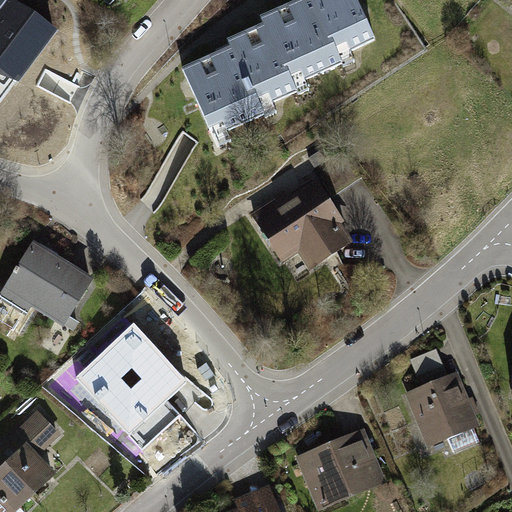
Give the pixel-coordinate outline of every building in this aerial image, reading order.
[(8,0),(0,0),(0,68),(15,80),(51,31),(8,0)] [(304,0),(261,19),(264,26),(266,25),(289,78),(290,77),(301,72),(305,81),(342,64),(335,49),(347,44),(350,52),(375,41),(356,0),(304,0)] [(232,48),(183,70),(210,131),(224,125),(227,132),(264,115),(257,100),(269,95),(272,103),(297,92),(290,77),(289,78),(266,25),(264,26),(229,42),(232,48)] [(282,193),(251,213),(294,281),(310,271),(314,279),(358,251),(315,184),(287,202),(282,193)] [(35,247),(0,300),(0,303),(30,323),(36,315),(66,334),(96,287),(35,247)] [(134,324),(75,381),(131,438),(177,393),(190,380),(134,324)] [(404,398),(428,455),(448,447),(453,459),(479,449),(473,435),(482,432),(459,376),(451,379),(445,365),(415,377),(421,391),(404,398)] [(0,471),(1,473),(0,473),(0,511),(24,511),(57,482),(38,461),(61,438),(39,415),(0,451),(0,471)] [(364,430),(302,457),(325,511),(333,511),(389,488),(364,430)] [(237,511),(280,511),(270,488),(234,503),(237,511)]
